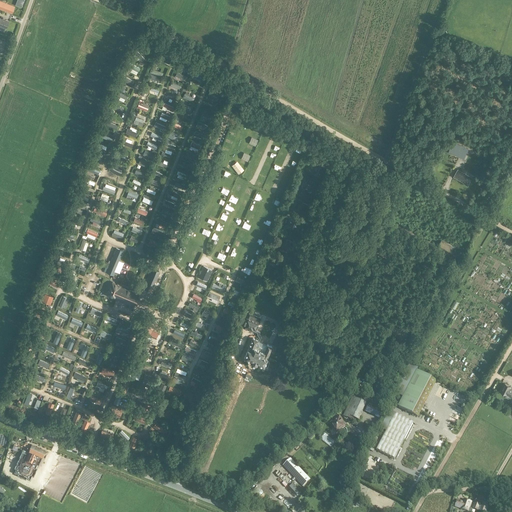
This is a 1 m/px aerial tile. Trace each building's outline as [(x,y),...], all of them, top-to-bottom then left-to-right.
[(0,18),(0,25),(0,26),(0,25),(0,29),(4,31),(5,28),(6,28),(9,21),(0,18)] [(151,46),(153,42),(146,38),(144,41),(151,46)] [(160,45),(154,54),(159,56),(164,47),(160,45)] [(142,62),(145,59),(136,51),(134,53),(142,62)] [(171,52),(166,63),(169,65),(174,53),(171,52)] [(129,68),(138,73),(140,69),(130,64),(129,68)] [(177,73),(175,77),(187,82),(188,78),(177,73)] [(194,73),(193,76),(203,81),(205,78),(194,73)] [(122,81),(132,85),(133,81),(124,77),(122,81)] [(214,86),(212,90),(221,94),(223,91),(214,86)] [(116,97),(126,101),(128,97),(118,93),(116,97)] [(211,93),(209,96),(217,101),(219,98),(211,93)] [(195,98),(185,94),(183,98),(193,102),(195,98)] [(175,108),(164,104),(162,107),(173,112),(175,108)] [(202,113),(201,117),(211,122),(213,118),(202,113)] [(166,127),(156,123),(154,126),(164,131),(166,127)] [(137,134),(127,130),(125,134),(136,138),(137,134)] [(451,147),(449,152),(464,159),(468,151),(456,146),(455,149),(451,147)] [(154,157),(145,151),(143,155),(152,161),(154,157)] [(149,164),(140,160),(139,164),(148,168),(149,164)] [(319,166),(315,175),(321,177),(324,169),(319,166)] [(98,175),(99,171),(88,167),(86,171),(98,175)] [(122,172),(113,167),(111,171),(120,176),(122,172)] [(454,177),(468,185),(472,178),(458,169),(454,177)] [(218,178),(225,181),(228,173),(221,170),(218,178)] [(311,185),(306,182),(301,193),(307,195),(311,185)] [(115,191),(104,187),(102,191),(114,195),(115,191)] [(227,198),(229,192),(222,190),(220,196),(227,198)] [(119,202),(118,205),(134,211),(137,203),(139,202),(122,195),(121,198),(119,202)] [(308,205),(303,203),(299,211),(305,214),(308,205)] [(81,216),(83,212),(73,207),(71,211),(81,216)] [(107,213),(95,209),(93,213),(105,217),(107,213)] [(159,219),(157,223),(168,227),(170,224),(159,219)] [(295,221),(289,219),(286,227),(291,230),(295,221)] [(153,229),(152,233),(164,238),(165,234),(153,229)] [(292,242),(286,239),(283,248),(288,250),(292,242)] [(437,246),(450,253),(454,247),(441,240),(437,246)] [(161,245),(149,241),(147,245),(159,249),(161,245)] [(119,273),(117,272),(118,271),(116,270),(124,251),(116,248),(111,261),(109,260),(108,262),(104,261),(103,263),(108,265),(109,263),(110,263),(106,272),(114,275),(113,275),(114,275),(113,278),(121,281),(122,279),(121,279),(118,277),(119,273)] [(89,259),(79,255),(78,259),(88,263),(89,259)] [(279,258),(273,255),(270,264),(275,267),(279,258)] [(198,277),(207,281),(212,270),(203,266),(198,277)] [(152,292),(155,285),(154,281),(159,270),(151,267),(143,288),(152,292)] [(148,270),(142,268),(139,276),(144,279),(148,270)] [(107,295),(115,298),(134,306),(138,295),(120,287),(112,283),(107,295)] [(213,283),(212,287),(223,292),(225,288),(213,283)] [(209,292),(207,296),(218,300),(220,296),(209,292)] [(206,297),(202,307),(216,313),(219,306),(220,304),(206,297)] [(75,311),(79,312),(83,302),(78,301),(75,311)] [(34,304),(28,319),(45,325),(51,310),(34,304)] [(92,307),(90,312),(101,316),(103,311),(92,307)] [(58,310),(56,315),(66,319),(68,315),(58,310)] [(259,323),(261,318),(260,318),(261,316),(250,311),(249,313),(247,318),(243,327),(252,331),(253,331),(255,332),(256,330),(259,323)] [(106,315),(105,319),(116,323),(117,319),(106,315)] [(72,318),(71,322),(80,326),(82,321),(72,318)] [(24,331),(23,334),(39,340),(43,330),(45,325),(28,319),(24,331)] [(144,332),(157,337),(162,326),(148,320),(144,332)] [(409,333),(393,325),(388,334),(404,342),(409,333)] [(119,327),(117,331),(128,335),(130,331),(119,327)] [(101,330),(100,335),(110,338),(111,334),(101,330)] [(52,342),(57,344),(62,333),(57,331),(52,342)] [(71,337),(66,348),(70,350),(75,339),(71,337)] [(170,342),(181,347),(182,344),(171,339),(170,342)] [(254,348),(256,344),(257,341),(252,339),(247,351),(245,357),(251,360),(251,361),(252,364),(254,365),(257,364),(257,363),(264,366),(264,365),(267,367),(269,362),(266,361),(267,358),(272,346),(267,345),(264,352),(254,348)] [(45,343),(43,348),(53,352),(55,347),(45,343)] [(85,344),(80,355),(84,357),(89,346),(85,344)] [(197,350),(186,345),(184,349),(195,354),(197,350)] [(166,346),(162,355),(177,361),(181,353),(181,352),(166,346)] [(17,349),(12,364),(28,370),(33,356),(34,354),(17,349)] [(64,350),(62,355),(74,361),(76,356),(64,350)] [(96,362),(100,364),(104,353),(100,351),(96,362)] [(80,357),(77,362),(88,367),(90,363),(80,357)] [(139,361),(136,370),(142,372),(149,374),(153,366),(139,361)] [(12,364),(7,377),(24,383),(28,370),(12,364)] [(102,367),(100,371),(112,376),(113,371),(102,367)] [(130,369),(128,373),(135,375),(134,378),(139,380),(141,373),(130,369)] [(417,371),(399,408),(417,417),(436,381),(417,371)] [(75,372),(73,376),(84,381),(86,376),(75,372)] [(149,375),(144,374),(140,385),(145,387),(149,375)] [(54,380),(53,385),(64,389),(66,384),(54,380)] [(9,386),(21,391),(23,386),(11,381),(9,386)] [(129,382),(124,381),(120,392),(125,393),(129,382)] [(511,397),(511,392),(511,391),(511,388),(510,387),(511,386),(505,382),(500,391),(506,394),(507,394),(510,395),(509,396),(511,397)] [(161,397),(166,384),(161,383),(156,395),(161,397)] [(66,396),(70,398),(74,388),(70,386),(66,396)] [(181,391),(170,387),(168,392),(179,396),(181,391)] [(91,395),(89,399),(99,404),(101,400),(91,395)] [(355,399),(353,397),(344,416),(351,419),(352,417),(359,420),(366,404),(357,400),(355,399)] [(178,403),(167,399),(165,404),(177,408),(178,403)] [(49,401),(45,411),(51,412),(54,403),(49,401)] [(378,418),(384,408),(371,401),(366,412),(378,418)] [(61,404),(57,402),(53,415),(57,417),(61,404)] [(143,405),(142,408),(144,408),(141,414),(146,416),(150,406),(145,404),(145,406),(143,405)] [(122,413),(111,409),(109,413),(120,418),(122,413)] [(135,415),(133,420),(145,424),(146,419),(135,415)] [(413,424),(395,415),(377,451),(395,460),(413,424)] [(340,416),(334,420),(334,421),(330,424),(336,433),(345,427),(341,421),(342,421),(340,416)] [(84,418),(80,429),(84,430),(88,420),(84,418)] [(166,430),(156,422),(153,427),(163,434),(166,430)] [(118,429),(111,446),(125,452),(132,435),(118,429)] [(113,435),(102,431),(100,436),(111,440),(113,435)] [(320,439),(331,446),(334,441),(324,434),(320,439)] [(374,437),(368,449),(373,452),(379,440),(376,438),(374,437)] [(134,438),(129,449),(134,451),(138,440),(134,438)] [(16,469),(15,472),(18,474),(18,475),(25,479),(26,477),(30,479),(32,475),(33,476),(37,468),(35,468),(37,464),(38,465),(39,463),(40,461),(39,460),(40,457),(42,458),(43,454),(30,448),(28,452),(29,453),(28,455),(27,454),(22,452),(22,453),(20,456),(22,457),(20,461),(18,460),(15,468),(16,469)] [(155,453),(143,448),(141,453),(153,458),(155,453)] [(169,452),(159,457),(162,462),(171,457),(169,452)] [(310,479),(290,459),(283,466),(302,486),(310,479)] [(292,484),(289,487),(296,495),(300,492),(292,484)] [(294,500),(297,497),(291,491),(288,494),(294,500)] [(470,509),(472,502),(464,500),(463,502),(458,500),(456,507),(469,511),(471,511),(472,509),(470,509)] [(474,504),(472,509),(478,511),(478,510),(481,511),(480,511),(485,511),(488,505),(483,503),(482,506),(480,505),(475,503),(475,504),(474,504)]
